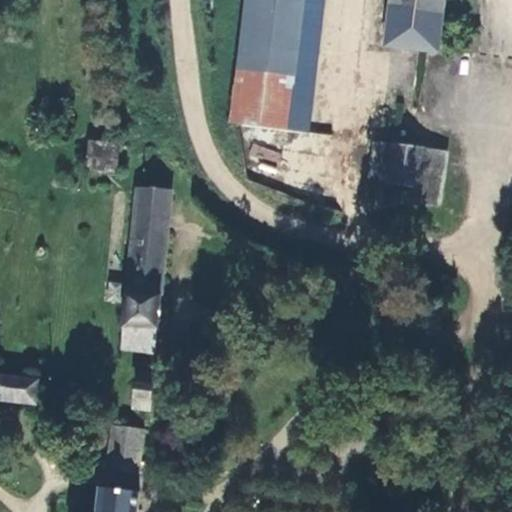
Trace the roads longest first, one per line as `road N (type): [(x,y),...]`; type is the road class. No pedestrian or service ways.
road 1 (track): [(452,511),(471,335),(183,309)]
road 2 (unclassified): [(178,0),(185,75),(207,162),(255,207),(306,233),(476,257)]
road 3 (unclassified): [(504,11),(476,257)]
